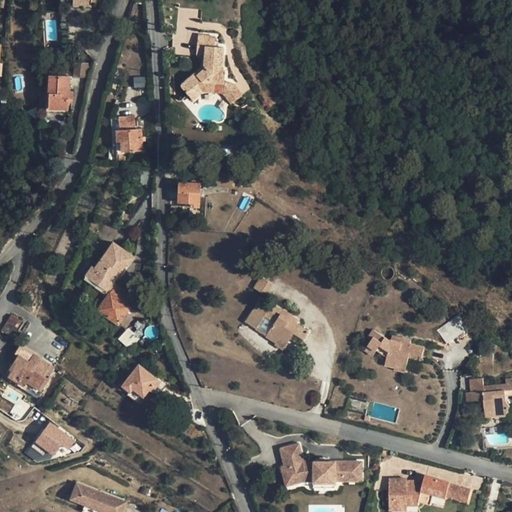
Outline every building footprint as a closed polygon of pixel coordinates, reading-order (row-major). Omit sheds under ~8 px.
[(67,10),(70,8),(61,2),(60,10),(67,10)] [(206,57),(205,60),(205,69),(198,76),(196,73),(181,86),(192,99),(202,90),(224,92),(224,83),(225,71),(221,71),(223,47),(215,46),(216,36),(198,34),(196,55),(206,57)] [(74,62),(74,76),(86,76),(88,63),(74,62)] [(64,76),(50,76),(49,92),(50,92),(50,108),(68,109),(68,99),(67,99),(67,90),(69,90),(70,77),(64,76)] [(233,84),(232,83),(231,83),(224,83),(224,92),(231,101),(241,94),(233,84)] [(142,141),(142,136),(141,129),(135,130),(134,119),(127,120),(126,117),(120,117),(121,130),(121,140),(122,151),(142,149),(142,141)] [(141,171),(141,185),(151,185),(151,171),(141,171)] [(191,202),(191,206),(199,207),(200,183),(179,182),(178,202),(186,202),(191,202)] [(103,273),(96,282),(106,289),(110,293),(108,296),(98,310),(118,323),(136,298),(113,282),(126,263),(129,265),(134,257),(113,243),(96,268),(103,273)] [(96,268),(93,266),(86,276),(96,282),(103,273),(96,268)] [(273,284),(262,276),(255,288),(266,296),(273,284)] [(267,335),(266,336),(276,342),(278,338),(286,343),(289,338),(293,331),(303,338),(308,331),(296,323),(298,319),(292,315),(290,318),(281,313),(282,310),(271,303),(269,306),(260,300),(246,322),(256,328),(264,316),(274,322),(267,335)] [(292,315),(282,310),(281,313),(290,318),(292,315)] [(10,315),(7,321),(18,328),(21,323),(10,315)] [(267,335),(274,322),(264,316),(256,328),(267,335)] [(456,316),(437,330),(447,344),(466,330),(456,316)] [(18,328),(7,321),(1,330),(12,337),(18,328)] [(130,348),(138,339),(139,338),(129,329),(120,338),(130,348)] [(385,364),(396,367),(397,362),(407,365),(409,356),(410,352),(423,355),(425,348),(412,344),(412,341),(403,339),(403,342),(391,339),(391,341),(373,329),(367,337),(372,340),(365,350),(373,355),(377,350),(381,345),(389,350),(387,357),(385,364)] [(303,338),(293,331),(289,338),(299,345),(303,338)] [(276,342),(275,344),(282,349),(286,343),(278,338),(276,342)] [(138,339),(130,348),(129,348),(135,355),(144,345),(138,339)] [(389,350),(381,345),(377,350),(387,357),(389,350)] [(29,362),(18,355),(10,368),(12,369),(8,375),(25,385),(28,381),(42,390),(52,376),(50,374),(54,368),(33,354),(29,362)] [(396,367),(395,369),(406,371),(407,365),(397,362),(396,367)] [(149,388),(152,385),(155,387),(160,381),(139,365),(126,382),(133,388),(143,395),(149,388)] [(8,375),(6,378),(23,388),(25,385),(8,375)] [(470,379),(470,392),(471,401),(484,400),(485,407),(494,406),(495,417),(506,415),(510,406),(507,401),(506,390),(511,389),(511,378),(506,379),(506,384),(484,386),(483,378),(470,379)] [(28,381),(25,385),(39,394),(42,390),(28,381)] [(130,392),(133,388),(126,382),(122,386),(130,392)] [(494,406),(485,407),(485,417),(495,417),(494,406)] [(74,441),(49,423),(31,447),(42,455),(47,449),(54,454),(61,444),(68,449),(74,441)] [(361,481),(362,461),(303,461),(299,445),(281,449),(286,466),(282,467),(287,486),(308,480),(313,480),(335,480),(361,481)] [(425,475),(419,501),(442,508),(445,497),(467,503),(471,488),(449,482),(425,475)] [(416,511),(418,505),(422,491),(415,491),(414,480),(407,480),(407,478),(389,479),(389,510),(392,510),(392,511),(416,511)] [(121,511),(126,501),(77,483),(71,499),(85,504),(82,511),(84,511),(99,511),(100,510),(105,511),(121,511)]
